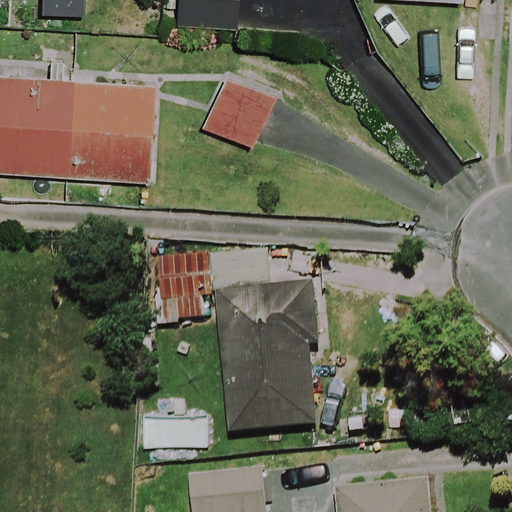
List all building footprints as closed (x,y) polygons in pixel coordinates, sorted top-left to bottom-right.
[(238,0),(162,0),(161,28),(237,32),(238,0)] [(0,177),(147,183),(151,87),(0,81),(0,177)] [(223,81),(204,130),(250,149),(270,100),(223,81)] [(270,290),(268,254),(205,258),(145,262),(149,328),(209,324),(221,323),(227,435),(315,431),(307,288),(270,290)] [(262,511),(259,472),(187,479),(190,511),(262,511)] [(427,511),(425,483),(331,491),(332,511),(427,511)]
